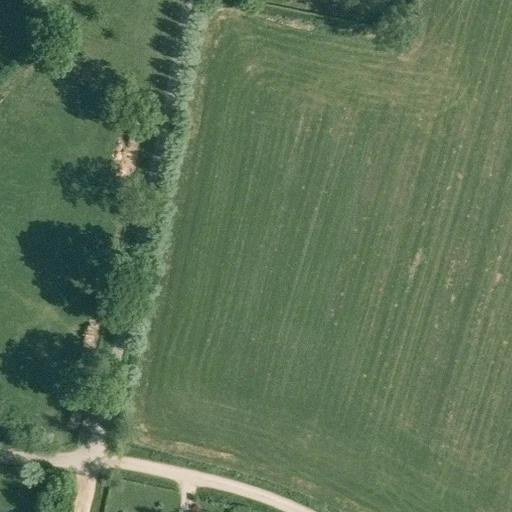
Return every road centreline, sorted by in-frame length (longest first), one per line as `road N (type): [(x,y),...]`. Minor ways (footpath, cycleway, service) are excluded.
road 1 (unclassified): [(0,455),(91,464),(189,0)]
road 2 (track): [(91,464),(192,481),(294,511)]
